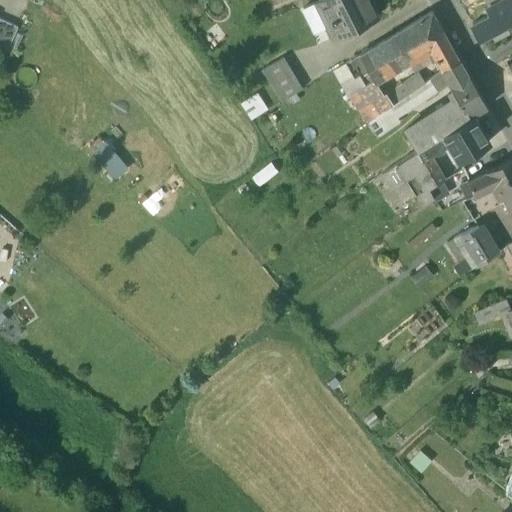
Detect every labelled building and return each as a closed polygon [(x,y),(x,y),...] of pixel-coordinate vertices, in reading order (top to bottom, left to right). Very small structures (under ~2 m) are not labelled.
[(316,0),(333,37),(377,16),(369,0),(316,0)] [(487,0),(460,0),(472,25),(488,17),(484,10),(491,6),(487,0)] [(511,0),(503,0),(491,6),(484,10),(488,17),(508,7),(509,8),(511,5),(511,0)] [(488,17),(472,25),(480,39),(491,34),(494,41),(509,34),(505,26),(511,22),(511,5),(509,8),(508,7),(488,17)] [(432,12),(394,35),(409,61),(428,51),(433,61),(437,59),(443,69),(458,61),(432,12)] [(19,27),(0,18),(0,44),(10,49),(19,27)] [(394,35),(368,49),(384,76),(397,68),(406,63),(409,61),(394,35)] [(384,76),(368,49),(360,55),(368,69),(370,72),(375,80),(380,78),(384,76)] [(360,55),(350,60),(353,65),(358,62),(364,71),(368,69),(360,55)] [(282,57),(262,69),(280,101),(301,89),(282,57)] [(458,61),(443,69),(444,70),(442,71),(450,84),(455,91),(458,96),(452,100),(404,130),(417,150),(442,135),(474,116),(486,109),(458,61)] [(354,79),(345,63),(334,70),(349,96),(350,96),(357,91),(366,85),(360,75),(354,79)] [(406,63),(397,68),(400,73),(409,68),(406,63)] [(370,72),(366,75),(368,78),(370,78),(372,82),(373,81),(375,80),(370,72)] [(419,74),(397,88),(403,97),(424,83),(419,74)] [(385,88),(380,78),(375,80),(373,81),(380,91),(385,88)] [(392,105),(391,105),(397,117),(437,91),(429,79),(424,83),(403,97),(392,105)] [(366,85),(357,91),(368,106),(384,96),(380,91),(373,81),(372,82),(366,85)] [(397,88),(387,95),(389,97),(387,98),(392,105),(403,97),(397,88)] [(368,106),(357,91),(350,96),(364,115),(371,110),(368,106)] [(455,91),(448,95),(452,100),(458,96),(455,91)] [(261,92),(242,101),(250,118),(270,109),(261,92)] [(384,96),(368,106),(371,110),(375,116),(391,105),(392,105),(387,98),(384,96)] [(375,116),(368,121),(376,136),(399,121),(397,117),(391,105),(375,116)] [(371,110),(364,115),(368,121),(375,116),(371,110)] [(474,116),(442,135),(448,144),(458,160),(489,142),(474,116)] [(417,150),(410,154),(417,166),(433,158),(432,157),(445,148),(443,146),(448,144),(442,135),(417,150)] [(127,168),(105,142),(95,151),(117,177),(127,168)] [(410,154),(396,164),(406,180),(416,195),(429,188),(420,172),(417,166),(410,154)] [(493,187),(511,178),(511,158),(479,174),(488,190),(493,187)] [(436,163),(420,172),(429,188),(441,181),(444,179),(436,163)] [(396,164),(382,172),(394,189),(406,180),(396,164)] [(444,179),(441,181),(448,190),(463,182),(467,180),(471,178),(464,168),(444,179)] [(471,178),(467,180),(471,186),(475,195),(488,190),(479,174),(471,178)] [(511,178),(493,187),(506,212),(511,209),(511,178)] [(441,181),(429,188),(434,196),(433,197),(434,198),(448,190),(441,181)] [(429,188),(416,195),(422,206),(433,197),(434,196),(429,188)] [(495,252),(478,225),(460,233),(479,263),(495,252)] [(479,263),(460,233),(453,238),(471,268),(479,263)] [(505,298),(495,302),(500,315),(509,311),(509,310),(510,310),(505,298)] [(495,302),(473,311),(479,324),(500,315),(495,302)]
